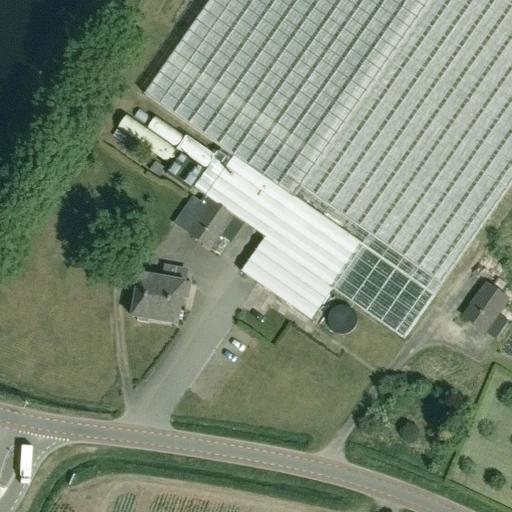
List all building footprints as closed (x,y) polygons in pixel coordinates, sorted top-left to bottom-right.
[(511,0),(212,0),(145,96),(233,158),(205,197),(201,203),(193,197),(173,225),(211,251),(234,217),(264,238),(262,241),(241,278),(311,328),(333,291),(403,337),(511,180),(511,0)] [(122,112),(108,131),(144,156),(149,149),(163,159),(172,147),(122,112)] [(149,114),(142,125),(173,144),(180,134),(149,114)] [(180,155),(166,175),(190,192),(204,172),(180,155)] [(511,201),(498,223),(511,231),(511,201)] [(499,287),(510,268),(511,268),(511,239),(492,228),(469,266),(484,274),(482,277),(499,287)] [(154,322),(162,279),(134,274),(131,290),(136,291),(132,318),(139,319),(138,323),(149,325),(149,321),(154,322)] [(162,279),(154,322),(177,326),(182,299),(187,300),(190,284),(162,279)] [(499,315),(510,301),(485,284),(462,318),(485,335),(495,341),(508,322),(499,315)] [(459,388),(470,359),(435,345),(424,374),(459,388)]
